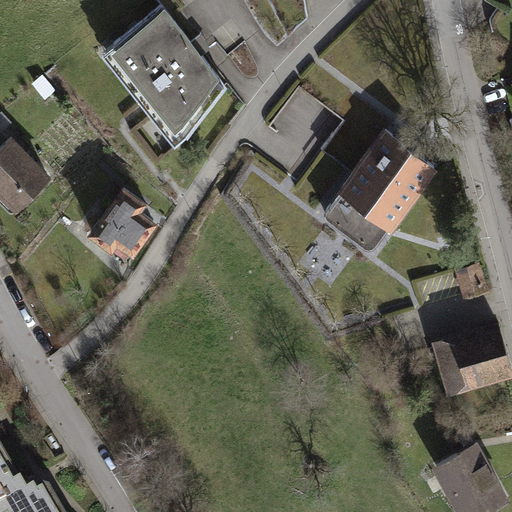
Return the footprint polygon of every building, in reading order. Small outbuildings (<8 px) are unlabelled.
[(307,16),(304,0),(269,0),(288,34),(307,16)] [(154,116),(177,146),(225,84),(200,52),(204,49),(195,38),(191,41),(162,4),(114,41),(128,59),(122,64),(159,111),(154,116)] [(390,223),(434,165),(415,151),(420,144),(409,136),(404,143),(386,129),(342,187),(343,187),(326,209),(326,211),(326,213),(326,215),(328,217),(365,245),(367,246),(369,246),(371,245),(373,245),(390,223)] [(0,187),(16,204),(47,174),(10,137),(0,146),(0,187)] [(115,197),(91,229),(111,244),(112,243),(126,253),(130,247),(133,249),(154,220),(137,208),(143,201),(117,181),(109,192),(115,197)] [(484,287),(478,264),(458,269),(464,293),(484,287)] [(437,344),(449,385),(511,366),(511,365),(500,326),(437,344)] [(436,464),(463,511),(475,511),(506,495),(476,442),(436,464)] [(0,449),(0,505),(25,491),(0,449)] [(33,487),(25,491),(0,505),(0,511),(60,511),(49,491),(33,487)]
